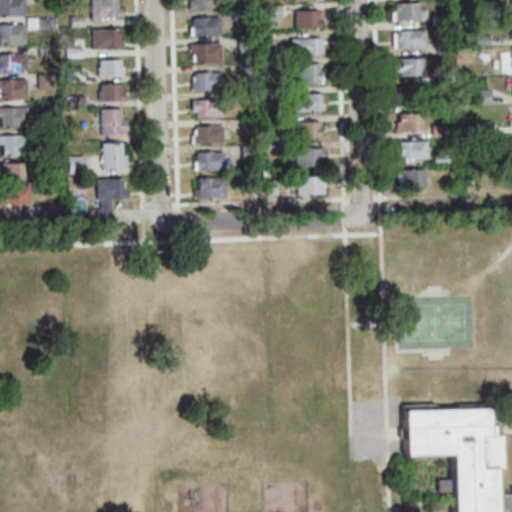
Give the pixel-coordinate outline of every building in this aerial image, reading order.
[(0,0),(20,0),(20,14),(0,14),(0,0)] [(118,16),(87,17),(87,0),(114,0),(114,7),(118,7),(118,16)] [(185,0),(186,8),(217,7),(216,0),(185,0)] [(390,2),(414,1),(414,9),(422,9),(422,16),(414,17),(414,19),(391,20),(390,2)] [(277,18),(263,18),(263,5),(277,5),(277,18)] [(465,16),(464,6),(477,6),(478,15),(465,16)] [(292,28),(291,10),(315,9),(316,27),(292,28)] [(231,20),(231,10),(245,10),(245,20),(231,20)] [(428,14),(443,14),(443,24),(429,25),(428,14)] [(66,16),(67,26),(81,26),(81,16),(66,16)] [(186,35),(217,34),(217,17),(189,17),(190,26),(186,26),(186,35)] [(34,18),(34,29),(50,29),(50,18),(34,18)] [(0,24),(22,24),(22,41),(0,41),(0,24)] [(420,46),(393,47),(393,30),(420,29),(420,46)] [(119,48),(88,48),(87,31),(115,30),(115,39),(119,39),(119,48)] [(485,44),(471,45),(471,35),(485,35),(485,44)] [(237,52),(236,38),(251,37),(252,51),(237,52)] [(287,54),(286,38),(317,37),(317,52),(315,52),(315,54),(287,54)] [(447,37),(448,52),(434,52),(433,38),(447,37)] [(186,43),(218,42),(219,60),(191,61),(191,56),(186,56),(186,43)] [(62,47),(62,57),(79,57),(79,46),(62,47)] [(0,71),(22,71),(22,53),(0,53),(0,71)] [(395,57),(419,57),(419,74),(396,75),(396,71),(393,71),(393,62),(395,62),(395,57)] [(95,60),(96,76),(120,75),(120,65),(117,65),(117,59),(95,60)] [(263,74),(263,60),(277,60),(278,73),(263,74)] [(296,84),(296,63),(315,63),(316,83),(296,84)] [(236,76),(236,66),(252,65),(252,75),(236,76)] [(63,68),(63,83),(80,82),(80,68),(63,68)] [(432,70),(448,70),(449,81),(433,81),(432,70)] [(188,90),(219,89),(219,72),(191,72),(192,81),(188,82),(188,90)] [(34,75),(34,88),(50,88),(49,74),(34,75)] [(0,79),(23,79),(24,97),(0,97),(0,79)] [(95,100),(120,99),(120,90),(118,90),(118,83),(95,83),(95,100)] [(395,84),(415,84),(415,105),(396,105),(395,84)] [(276,97),(260,98),(260,88),(275,88),(276,97)] [(471,103),(471,89),(486,89),(486,103),(471,103)] [(292,111),(291,93),(318,92),(318,110),(292,111)] [(188,99),(220,98),(220,116),(193,117),(192,111),(188,111),(188,99)] [(427,101),(442,100),(443,109),(428,109),(427,101)] [(36,102),(36,112),(52,112),(52,102),(36,102)] [(0,108),(24,108),(25,125),(0,125),(0,108)] [(96,108),(97,134),(118,134),(118,132),(122,132),(121,118),(117,118),(117,108),(96,108)] [(419,130),(396,131),(395,113),(419,113),(419,130)] [(264,125),(263,115),(278,115),(278,125),(264,125)] [(238,134),(238,119),(253,119),(254,133),(238,134)] [(316,132),(317,137),(292,138),(291,121),(316,120),(316,124),(319,124),(319,131),(316,132)] [(488,131),(472,132),(472,121),(488,120),(488,131)] [(445,124),(445,126),(455,126),(455,134),(445,135),(445,136),(429,137),(428,124),(445,124)] [(189,143),(221,143),(220,125),(193,126),(193,135),(189,135),(189,143)] [(0,135),(25,135),(25,153),(0,153),(0,135)] [(395,141),(422,140),(423,158),(395,158),(395,141)] [(97,142),(98,168),(123,168),(122,154),(118,154),(118,142),(97,142)] [(239,159),(239,145),(254,144),(255,159),(239,159)] [(292,166),(292,148),(317,147),(318,165),(292,166)] [(190,170),(221,169),(221,151),(193,152),(194,161),(190,161),(190,170)] [(430,154),(445,153),(445,164),(430,164),(430,154)] [(63,156),(64,173),(81,172),(81,155),(63,156)] [(0,162),(28,162),(29,179),(1,180),(1,171),(0,171),(0,162)] [(421,187),(396,187),(396,169),(420,168),(421,187)] [(292,193),(292,187),(283,187),(283,175),(320,174),(320,192),(292,193)] [(92,178),(119,177),(120,188),(124,188),(124,197),(108,197),(96,198),(93,198),(92,178)] [(191,196),(222,196),(221,178),(194,179),(194,188),(190,188),(191,196)] [(274,195),(264,195),(263,179),(274,179),(274,195)] [(0,186),(26,185),(27,203),(0,203),(0,186)] [(108,197),(108,207),(109,207),(109,220),(93,220),(92,208),(96,208),(96,198),(108,197)] [(39,204),(39,217),(56,216),(56,204),(39,204)] [(451,511),(451,490),(437,490),(436,478),(450,477),(450,454),(403,455),(402,404),(434,403),(435,409),(454,408),(454,403),(488,402),(489,423),(494,423),(494,434),(500,433),(501,466),(495,466),(495,494),(511,493),(511,511),(480,511),(451,511)]
